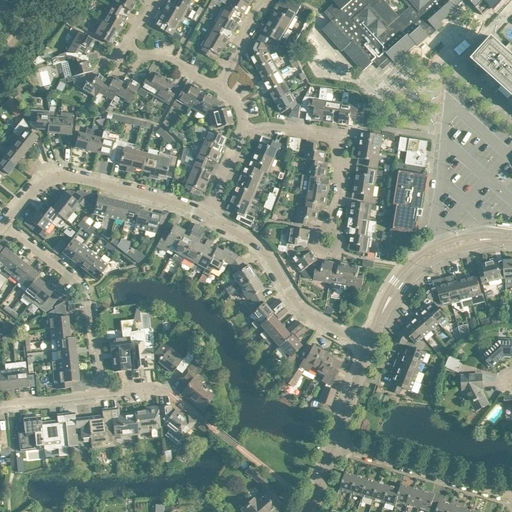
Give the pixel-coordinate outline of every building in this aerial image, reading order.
[(113,0),(110,6),(119,11),(122,6),(131,11),(136,2),(131,0),(113,0)] [(219,0),(219,1),(222,3),(225,4),(222,9),(232,14),(235,9),(243,14),(249,5),(239,0),(219,0)] [(280,0),(275,9),(270,18),(288,28),(296,14),(301,5),(291,0),(280,0)] [(333,0),(332,0),(335,3),(327,9),(332,15),(334,13),(337,16),(322,30),(342,52),(343,50),(363,72),(374,62),(379,67),(386,60),(384,58),(388,56),(395,63),(416,44),(418,46),(436,30),(437,31),(444,24),(441,21),(448,15),(451,18),(459,12),(458,11),(469,1),(482,15),(491,8),(494,11),(504,0),(333,0)] [(188,8),(179,2),(175,8),(167,3),(162,11),(180,22),(188,8)] [(116,17),(119,11),(110,6),(104,16),(101,13),(98,18),(119,31),(125,22),(116,17)] [(306,8),(301,17),(307,20),(312,12),(306,8)] [(229,20),(232,14),(222,9),(214,23),(224,29),(231,33),(232,34),(237,25),(229,20)] [(158,21),(155,26),(162,31),(169,34),(171,36),(180,22),(162,11),(157,20),(158,21)] [(90,32),(103,40),(108,43),(111,44),(111,45),(111,44),(119,31),(98,18),(95,23),(99,25),(96,30),(92,28),(90,32)] [(258,41),(268,46),(277,47),(288,28),(270,18),(262,32),(263,33),(258,41)] [(214,23),(206,37),(224,47),(229,39),(228,38),(231,33),(224,29),(214,23)] [(90,50),(95,41),(78,31),(65,53),(76,54),(78,51),(87,56),(90,50)] [(511,53),(509,51),(511,47),(511,45),(509,43),(509,44),(505,48),(494,38),(492,36),(471,59),(473,61),(467,68),(511,109),(511,53)] [(206,37),(198,51),(200,53),(207,57),(210,51),(219,56),(224,47),(206,37)] [(251,57),(257,69),(273,60),(267,49),(268,46),(258,41),(256,40),(253,47),(254,48),(254,49),(257,54),(251,57)] [(64,55),(46,62),(47,66),(53,64),(53,66),(61,64),(67,62),(71,77),(84,73),(91,72),(89,61),(79,64),(76,54),(65,53),(64,55)] [(38,57),(33,63),(35,65),(36,65),(45,61),(39,56),(38,57)] [(273,60),(257,69),(263,80),(279,71),(276,65),(281,62),(278,57),(273,60)] [(285,82),(279,71),(263,80),(269,91),(285,82)] [(73,86),(94,99),(95,97),(98,92),(103,83),(104,83),(106,80),(96,74),(91,83),(86,80),(84,73),(71,77),(66,78),(68,84),(72,82),(73,86)] [(140,88),(154,96),(164,78),(156,73),(151,82),(145,79),(140,88)] [(120,86),(121,86),(123,82),(114,77),(108,86),(104,83),(103,83),(98,92),(95,97),(94,99),(92,103),(96,106),(102,95),(112,101),(112,100),(120,86)] [(173,83),(164,78),(154,96),(168,104),(174,95),(168,92),(173,83)] [(112,101),(110,105),(114,107),(119,98),(129,104),(140,85),(131,80),(126,89),(121,86),(120,86),(112,100),(112,101)] [(60,82),(56,89),(63,92),(66,85),(60,82)] [(269,91),(275,102),(291,94),(285,82),(269,91)] [(176,100),(190,108),(195,99),(196,99),(201,90),(191,85),(186,93),(181,90),(176,100)] [(204,116),(208,110),(214,99),(214,98),(205,93),(200,101),(196,99),(195,99),(190,108),(204,116)] [(350,115),(356,116),(362,117),(364,104),(358,104),(358,106),(347,104),(349,94),(343,93),(342,103),(340,114),(338,124),(349,125),(350,115)] [(291,94),(275,102),(281,113),(287,110),(290,115),(291,116),(291,117),(298,118),(300,105),(297,105),(291,94)] [(300,105),(300,111),(314,113),(313,120),(323,121),(326,101),(308,98),(304,98),(300,105)] [(21,113),(13,99),(7,103),(15,117),(21,113)] [(220,102),(214,99),(208,110),(211,112),(215,128),(228,125),(233,124),(228,107),(222,109),(221,104),(219,104),(220,102)] [(342,103),(326,101),(323,121),(338,124),(340,114),(342,103)] [(31,110),(30,120),(31,120),(31,122),(36,123),(35,129),(47,130),(49,112),(31,110)] [(47,133),(59,134),(60,119),(53,118),(54,112),(49,112),(47,130),(47,133)] [(60,119),(59,134),(71,135),(73,114),(61,113),(60,119)] [(23,119),(12,133),(30,147),(38,137),(26,128),(28,126),(23,119)] [(86,151),(91,130),(86,128),(85,135),(78,133),(77,137),(76,140),(75,140),(75,143),(74,148),(86,151)] [(163,138),(166,134),(161,129),(157,133),(163,138)] [(200,133),(200,141),(202,141),(201,144),(201,145),(211,149),(218,152),(220,146),(222,147),(226,138),(225,137),(207,129),(205,134),(200,133)] [(91,130),(86,151),(98,154),(102,139),(101,139),(95,137),(96,131),(91,130)] [(362,132),(359,149),(381,152),(383,139),(394,140),(395,134),(374,131),(373,134),(362,132)] [(102,139),(98,154),(108,156),(107,162),(113,163),(118,142),(120,135),(115,134),(115,135),(109,133),(103,132),(101,139),(102,139)] [(6,143),(23,156),(30,147),(12,133),(6,141),(6,142),(6,143)] [(170,145),(173,141),(166,134),(163,138),(170,145)] [(405,164),(424,167),(425,162),(425,161),(424,160),(424,157),(425,158),(427,151),(426,151),(427,142),(400,137),(398,150),(407,152),(405,164)] [(2,140),(0,143),(1,145),(2,147),(7,150),(2,156),(15,166),(23,156),(6,143),(5,142),(2,140)] [(275,159),(281,144),(275,142),(271,140),(269,146),(260,142),(256,151),(275,159)] [(130,172),(135,151),(125,148),(126,143),(118,142),(113,163),(119,165),(126,167),(126,171),(130,172)] [(304,159),(308,160),(308,159),(318,161),(324,162),(326,152),(316,150),(317,144),(306,143),(304,159)] [(220,153),(211,149),(201,145),(201,144),(194,159),(204,164),(207,158),(216,162),(220,153)] [(381,152),(359,149),(358,159),(368,160),(367,166),(378,168),(381,152)] [(146,154),(135,151),(130,172),(134,173),(135,168),(142,170),(146,154)] [(261,164),(258,170),(265,173),(264,173),(268,174),(275,159),(256,151),(252,160),(261,164)] [(0,153),(0,168),(8,175),(15,166),(2,156),(0,153)] [(158,157),(146,154),(142,170),(150,172),(149,177),(153,178),(158,157)] [(158,157),(153,178),(160,179),(160,178),(165,179),(166,176),(171,177),(171,179),(176,158),(159,154),(158,157)] [(204,164),(194,159),(186,156),(182,155),(181,156),(180,161),(184,162),(192,165),(188,175),(207,183),(211,173),(202,169),(204,164)] [(308,159),(308,160),(305,176),(309,176),(320,178),(326,179),(327,168),(317,167),(318,161),(308,159)] [(258,170),(246,164),(241,174),(251,178),(248,183),(258,187),(264,173),(265,173),(258,170)] [(382,171),(366,168),(365,175),(356,173),(354,183),(374,186),(376,176),(381,176),(382,171)] [(426,193),(428,176),(423,175),(399,171),(394,205),(398,205),(418,208),(418,209),(421,209),(423,198),(424,193),(426,193)] [(207,183),(188,175),(182,190),(192,194),(194,188),(203,192),(207,183)] [(301,187),(300,190),(301,190),(301,191),(307,192),(327,195),(329,185),(319,184),(320,178),(309,176),(307,188),(301,187)] [(252,202),(258,187),(248,183),(246,189),(237,185),(233,194),(252,202)] [(373,197),(374,186),(354,183),(352,193),(362,195),(361,201),(377,203),(378,198),(373,197)] [(73,212),(79,204),(83,207),(86,202),(91,206),(94,194),(77,191),(75,193),(73,191),(66,190),(58,201),(73,212)] [(325,205),(327,195),(307,192),(304,208),(315,210),(315,209),(316,204),(325,205)] [(270,193),(267,200),(274,203),(277,195),(273,194),(272,194),(270,193)] [(255,218),(247,214),(252,202),(233,194),(229,204),(238,207),(235,213),(238,214),(236,220),(251,227),(255,218)] [(102,225),(104,217),(108,199),(97,196),(93,214),(97,215),(96,221),(97,224),(102,225)] [(104,217),(114,219),(119,201),(108,199),(104,217)] [(58,215),(62,218),(66,221),(73,212),(58,201),(52,209),(51,210),(58,215)] [(129,204),(119,201),(114,219),(125,222),(129,204)] [(351,201),(349,218),(369,221),(371,210),(376,211),(377,206),(351,201)] [(56,226),(62,218),(58,215),(51,210),(52,209),(44,203),(37,212),(52,223),(56,226)] [(134,228),(135,224),(139,210),(140,206),(129,204),(125,222),(124,226),(134,228)] [(398,205),(397,212),(396,212),(393,228),(393,229),(407,231),(413,232),(416,233),(417,222),(416,222),(418,209),(418,208),(398,205)] [(319,210),(315,209),(315,210),(304,208),(298,207),(296,223),(306,225),(307,219),(317,220),(319,210)] [(149,213),(139,210),(135,224),(134,228),(145,231),(149,213)] [(158,224),(161,226),(164,219),(168,213),(161,211),(160,215),(149,213),(145,231),(156,233),(158,224)] [(33,231),(44,239),(48,234),(45,232),(52,223),(37,212),(31,220),(28,218),(24,223),(33,231)] [(349,218),(347,228),(351,228),(350,234),(356,235),(370,238),(372,238),(373,232),(367,232),(369,221),(349,218)] [(200,227),(195,224),(191,232),(189,237),(184,234),(186,231),(185,230),(183,235),(182,235),(175,248),(171,255),(173,256),(172,257),(181,262),(200,227)] [(165,229),(156,246),(171,255),(175,248),(182,235),(183,235),(185,230),(174,225),(170,232),(165,229)] [(200,227),(184,257),(191,261),(188,266),(192,268),(203,246),(207,239),(204,237),(201,238),(201,236),(205,229),(200,227)] [(308,241),(310,230),(289,227),(286,247),(279,246),(278,251),(286,252),(297,249),(298,239),(308,241)] [(354,251),(363,253),(368,254),(369,247),(371,247),(372,238),(370,238),(356,235),(350,234),(348,244),(355,245),(354,251)] [(73,238),(62,253),(70,260),(82,245),(73,238)] [(214,252),(209,249),(212,242),(207,239),(203,246),(192,268),(191,269),(194,270),(197,264),(205,269),(214,252)] [(57,253),(64,244),(59,241),(53,249),(57,253)] [(90,252),(82,245),(70,260),(79,266),(90,252)] [(0,267),(2,269),(13,254),(4,248),(3,249),(0,246),(0,267)] [(227,264),(230,265),(238,256),(224,248),(222,252),(216,248),(214,252),(205,269),(203,272),(208,275),(212,268),(218,271),(220,273),(223,272),(227,264)] [(301,272),(311,264),(317,260),(311,252),(303,257),(297,249),(286,252),(301,272)] [(128,250),(125,254),(131,258),(133,260),(136,256),(139,252),(136,250),(135,250),(133,254),(129,251),(128,250)] [(90,252),(79,266),(87,273),(99,258),(90,252)] [(22,261),(13,254),(2,269),(0,271),(0,275),(7,281),(10,276),(22,261)] [(245,268),(238,256),(230,265),(235,274),(232,276),(236,283),(234,284),(225,289),(229,296),(235,290),(237,289),(256,277),(249,265),(245,268)] [(103,275),(103,276),(105,274),(106,273),(108,272),(109,271),(111,271),(113,270),(117,269),(116,263),(111,260),(103,262),(99,258),(87,273),(96,280),(101,273),(103,275)] [(505,278),(504,261),(497,262),(496,260),(495,261),(493,259),(490,260),(489,262),(482,264),(484,272),(480,273),(480,275),(482,283),(489,282),(490,286),(501,283),(500,279),(505,278)] [(30,268),(22,261),(10,276),(18,282),(16,285),(30,268)] [(315,270),(311,264),(301,272),(305,279),(313,280),(329,283),(330,283),(330,280),(332,272),(333,262),(323,261),(321,271),(315,270)] [(329,283),(329,288),(345,291),(346,285),(349,265),(339,263),(337,273),(332,272),(330,280),(330,283),(329,283)] [(356,292),(361,293),(362,286),(363,277),(357,276),(359,266),(349,265),(346,285),(356,287),(356,292)] [(16,285),(25,292),(27,289),(36,277),(37,278),(39,275),(30,268),(16,285)] [(202,274),(198,280),(203,283),(207,276),(202,274)] [(465,275),(471,297),(473,305),(485,302),(483,294),(481,294),(477,276),(470,278),(469,274),(465,275)] [(464,312),(463,308),(457,281),(455,275),(448,277),(449,279),(446,280),(451,302),(452,306),(454,306),(455,308),(462,313),(464,312)] [(473,305),(471,297),(465,275),(462,276),(463,280),(457,281),(463,308),(473,305)] [(45,284),(37,278),(36,277),(27,289),(25,292),(21,297),(29,304),(31,302),(45,284)] [(263,289),(256,277),(237,289),(240,294),(243,293),(247,300),(250,298),(254,305),(264,299),(260,292),(263,289)] [(432,284),(433,287),(429,288),(435,298),(439,297),(441,305),(451,302),(446,280),(442,281),(441,278),(435,280),(435,283),(432,284)] [(47,281),(45,284),(31,302),(45,312),(52,308),(51,307),(58,297),(59,297),(52,292),(56,288),(47,281)] [(426,295),(421,299),(426,305),(424,307),(439,324),(442,328),(450,321),(432,301),(435,298),(429,288),(423,292),(426,295)] [(268,308),(263,302),(251,313),(256,319),(251,324),(256,329),(260,325),(273,314),(282,306),(283,306),(283,305),(278,299),(268,308)] [(55,309),(46,313),(47,319),(48,319),(49,329),(69,327),(68,316),(66,317),(64,301),(64,302),(54,307),(55,309)] [(3,309),(8,313),(12,309),(6,305),(3,309)] [(260,325),(264,331),(260,335),(264,340),(281,325),(277,320),(287,311),(283,306),(282,306),(273,314),(260,325)] [(431,331),(439,324),(424,307),(421,309),(419,307),(414,311),(419,317),(431,331)] [(20,316),(12,309),(8,313),(17,319),(17,320),(20,316)] [(411,318),(408,320),(424,337),(431,331),(419,317),(414,311),(418,317),(414,321),(411,318)] [(502,314),(490,315),(493,324),(503,323),(502,314)] [(489,318),(481,320),(482,326),(491,324),(489,318)] [(416,344),(424,337),(408,320),(406,323),(408,326),(403,330),(402,329),(397,334),(407,341),(411,338),(416,344)] [(281,325),(264,340),(269,345),(274,341),(278,347),(280,346),(279,346),(290,336),(293,333),(301,326),(300,325),(297,321),(286,330),(281,325)] [(279,346),(280,346),(286,353),(280,359),(290,371),(292,367),(298,358),(293,353),(301,346),(296,339),(306,330),(301,324),(300,325),(301,326),(293,333),(290,336),(279,346)] [(70,338),(69,327),(49,329),(51,341),(55,340),(56,340),(70,338)] [(130,336),(129,338),(132,368),(133,369),(147,368),(146,360),(153,359),(153,355),(153,354),(153,353),(152,353),(152,348),(146,349),(145,342),(144,342),(143,331),(130,333),(130,336)] [(175,368),(182,373),(192,360),(200,351),(193,345),(183,358),(170,348),(176,339),(170,334),(155,353),(160,357),(159,359),(160,359),(158,362),(172,373),(175,368)] [(405,346),(407,341),(397,334),(394,341),(405,346)] [(51,341),(50,341),(51,351),(56,350),(75,348),(74,337),(70,338),(56,340),(51,341)] [(132,368),(129,338),(109,340),(111,353),(113,353),(113,358),(112,358),(114,371),(126,370),(126,368),(132,368)] [(452,339),(445,345),(449,349),(455,344),(452,339)] [(482,356),(480,358),(488,367),(490,365),(492,367),(504,356),(511,356),(511,339),(498,339),(481,355),(482,356)] [(290,371),(283,380),(287,383),(289,384),(292,387),(301,373),(303,371),(304,369),(308,371),(311,366),(318,369),(318,370),(326,355),(326,356),(327,354),(313,346),(308,354),(307,353),(304,358),(300,366),(297,371),(292,367),(290,371)] [(426,353),(409,346),(406,352),(402,351),(401,354),(422,362),(426,353)] [(443,347),(439,354),(444,357),(448,350),(443,347)] [(76,359),(75,348),(56,350),(57,361),(76,359)] [(419,372),(422,362),(401,354),(400,357),(397,356),(395,363),(419,372)] [(318,369),(317,371),(324,375),(322,380),(326,383),(325,387),(324,387),(319,402),(330,405),(335,391),(329,388),(330,385),(335,376),(337,372),(338,371),(337,371),(336,370),(340,363),(326,356),(326,355),(318,370),(318,369)] [(449,356),(444,367),(457,372),(462,361),(449,356)] [(76,359),(57,361),(51,362),(52,373),(77,370),(76,359)] [(182,373),(177,378),(187,386),(181,393),(183,395),(184,394),(188,397),(187,398),(202,409),(212,396),(198,385),(192,380),(196,374),(202,367),(192,360),(182,373)] [(33,375),(26,376),(25,362),(15,363),(18,388),(28,387),(34,387),(33,375)] [(15,363),(5,364),(5,371),(7,389),(8,392),(13,391),(13,389),(18,388),(15,363)] [(419,372),(395,363),(392,369),(395,370),(394,373),(415,382),(419,372)] [(52,373),(54,384),(56,383),(57,389),(71,388),(70,382),(79,381),(77,370),(52,373)] [(411,391),(415,382),(394,373),(392,377),(396,378),(391,391),(399,395),(402,388),(411,391)] [(482,389),(481,375),(462,376),(463,390),(465,390),(476,410),(488,404),(480,389),(482,389)] [(283,380),(279,389),(283,391),(287,383),(283,380)] [(374,398),(380,401),(383,395),(376,393),(374,398)] [(389,397),(383,395),(380,401),(387,404),(389,397)] [(502,396),(496,405),(504,404),(504,405),(511,404),(511,396),(504,396),(502,396)] [(171,405),(158,407),(159,419),(160,419),(164,423),(163,425),(169,430),(164,435),(177,445),(195,422),(187,416),(185,419),(181,416),(182,415),(175,410),(172,413),(172,412),(171,405)] [(145,411),(134,412),(135,413),(137,434),(151,432),(161,431),(159,419),(158,407),(150,408),(150,410),(145,411)] [(118,408),(111,409),(114,436),(121,435),(121,437),(138,435),(137,434),(135,413),(119,415),(118,408)] [(102,416),(88,417),(90,437),(91,447),(106,446),(106,443),(114,442),(114,440),(114,436),(111,409),(101,410),(102,416)] [(82,438),(90,437),(88,417),(75,419),(75,413),(64,414),(68,447),(78,446),(77,434),(74,435),(73,429),(80,428),(82,438)] [(52,422),(41,423),(43,445),(54,444),(55,449),(68,447),(64,414),(56,415),(57,423),(52,424),(52,422)] [(24,432),(18,433),(20,451),(27,450),(27,446),(36,446),(36,449),(44,449),(43,445),(41,423),(40,417),(23,419),(24,432)] [(201,424),(197,428),(204,433),(208,429),(201,424)] [(250,467),(246,472),(255,479),(259,474),(250,467)] [(356,476),(345,472),(340,489),(340,490),(350,493),(356,476)] [(356,476),(350,493),(362,496),(367,479),(356,476)] [(378,482),(367,479),(362,496),(373,500),(378,482)] [(389,486),(378,482),(373,500),(384,503),(389,486)] [(389,486),(384,503),(395,506),(395,507),(397,502),(396,502),(401,485),(397,483),(396,488),(389,486)] [(401,485),(396,502),(397,502),(407,505),(412,488),(401,485)] [(423,491),(412,488),(407,505),(418,509),(423,491)] [(270,511),(279,505),(267,491),(257,500),(256,498),(249,504),(245,507),(245,508),(242,510),(243,511),(270,511)] [(435,495),(423,491),(418,509),(429,511),(435,495)] [(429,511),(448,511),(451,504),(444,502),(446,498),(435,495),(429,511)]
